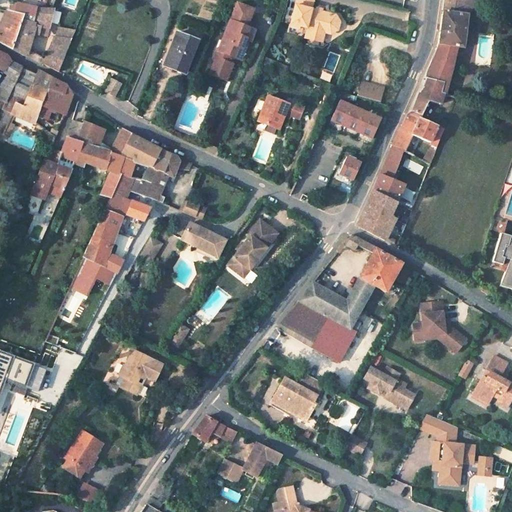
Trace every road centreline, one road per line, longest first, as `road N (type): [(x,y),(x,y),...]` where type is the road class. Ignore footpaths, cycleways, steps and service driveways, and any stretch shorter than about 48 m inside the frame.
road 1 (residential): [(0,49),(168,146),(345,226)]
road 2 (residential): [(423,511),(315,464),(205,400)]
road 3 (secondary): [(431,0),(431,28),(345,226)]
road 4 (secondary): [(345,226),(205,400)]
road 5 (residential): [(345,226),(511,324)]
road 6 (secondary): [(205,400),(128,511)]
road 7 (unknown): [(263,188),(232,230),(161,209)]
